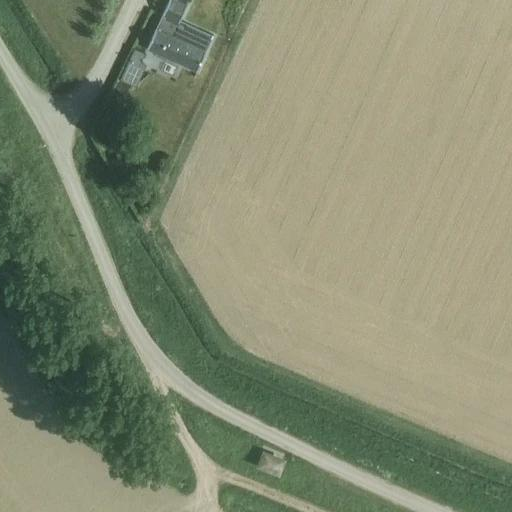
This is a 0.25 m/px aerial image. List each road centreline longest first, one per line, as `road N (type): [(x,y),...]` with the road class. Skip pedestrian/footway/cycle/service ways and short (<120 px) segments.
road 1 (unclassified): [(441,511),(221,411),(171,378),(136,338),(50,138)]
road 2 (track): [(200,511),(204,466),(149,356)]
road 3 (unclassified): [(134,0),(91,88),(50,138)]
